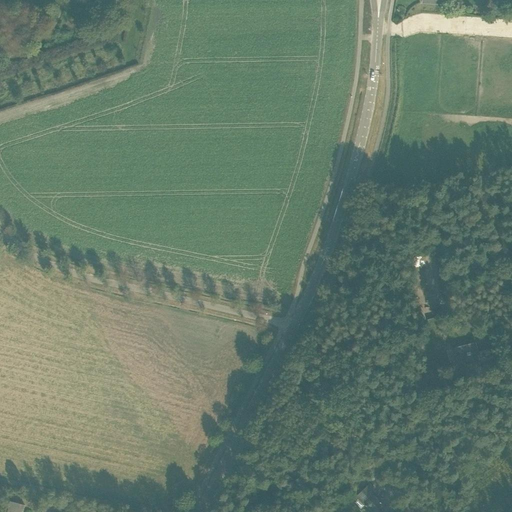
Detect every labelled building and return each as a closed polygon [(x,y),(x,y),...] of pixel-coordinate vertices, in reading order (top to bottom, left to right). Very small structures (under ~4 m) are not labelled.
[(413,255),(414,283),(439,282),(439,255),(413,255)] [(434,342),(443,339),(437,317),(427,320),(434,342)] [(487,351),(477,353),(475,343),(453,349),(456,357),(462,356),(463,363),(462,365),(466,364),(465,364),(479,360),(480,367),(491,364),(487,351)] [(371,495),(375,491),(369,485),(356,497),(355,497),(356,498),(352,502),(360,511),(362,509),(364,511),(376,511),(383,506),(371,495)] [(22,511),(24,505),(10,502),(6,511),(22,511)]
